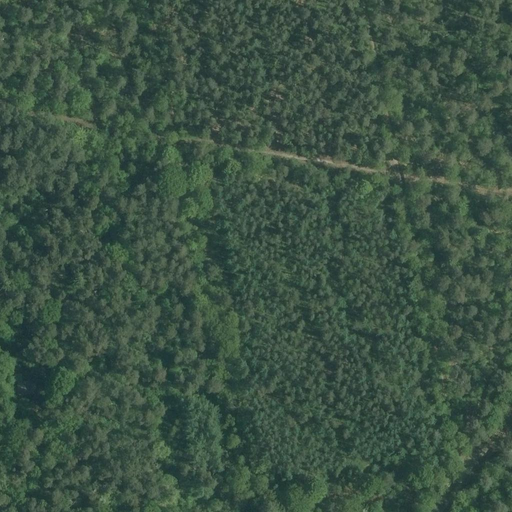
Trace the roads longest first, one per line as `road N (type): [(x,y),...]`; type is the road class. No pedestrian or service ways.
road 1 (track): [(459,450),(446,465),(352,488),(263,493),(214,257),(175,139),(145,0)]
road 2 (track): [(511,197),(0,106)]
road 3 (track): [(465,479),(360,0)]
road 4 (track): [(32,511),(25,478),(49,371)]
road 5 (track): [(441,511),(511,415)]
